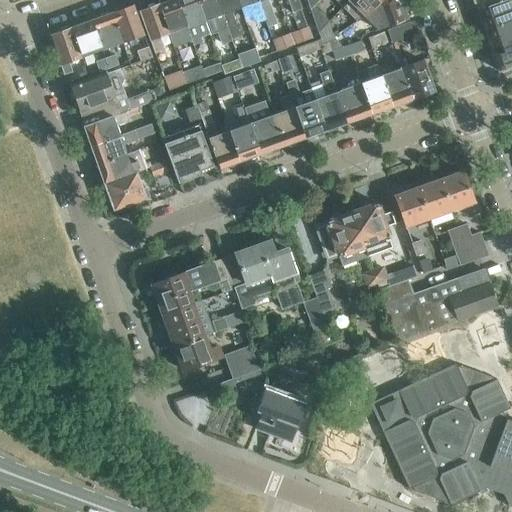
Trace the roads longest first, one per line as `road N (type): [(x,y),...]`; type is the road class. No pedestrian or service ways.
road 1 (residential): [(93,250),(476,111)]
road 2 (residential): [(342,511),(169,441),(149,411),(93,250)]
road 3 (residential): [(93,250),(13,28)]
road 4 (secondary): [(117,511),(0,461)]
